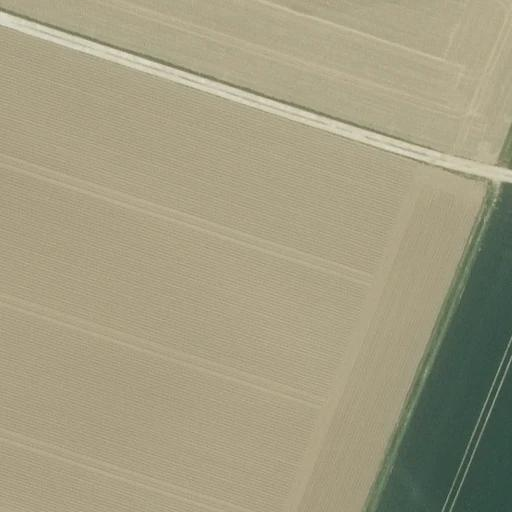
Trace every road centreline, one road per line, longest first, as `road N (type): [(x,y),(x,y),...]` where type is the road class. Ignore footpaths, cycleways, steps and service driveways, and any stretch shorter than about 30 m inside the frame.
road 1 (track): [(511,184),(0,20)]
road 2 (track): [(371,511),(499,182)]
